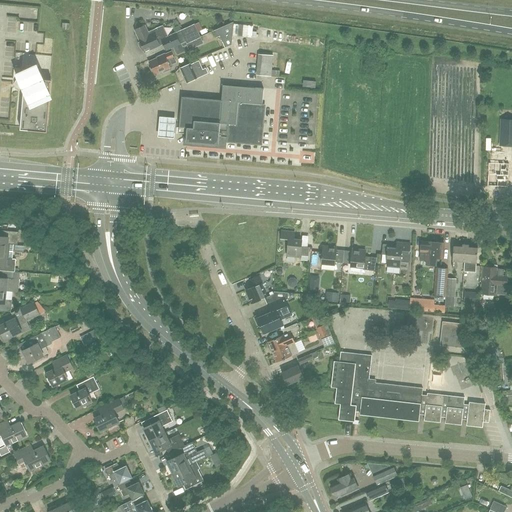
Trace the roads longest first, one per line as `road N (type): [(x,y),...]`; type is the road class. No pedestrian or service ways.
road 1 (tertiary): [(511,221),(109,181)]
road 2 (primary): [(275,0),(511,32)]
road 3 (residential): [(511,460),(338,446),(295,463)]
road 4 (unclassified): [(109,181),(114,128),(149,111),(127,61),(129,6)]
road 5 (tertiary): [(163,338),(140,318),(111,269),(109,181)]
road 6 (residential): [(249,356),(202,240)]
road 7 (residential): [(79,449),(49,413),(31,411),(3,380),(0,362)]
